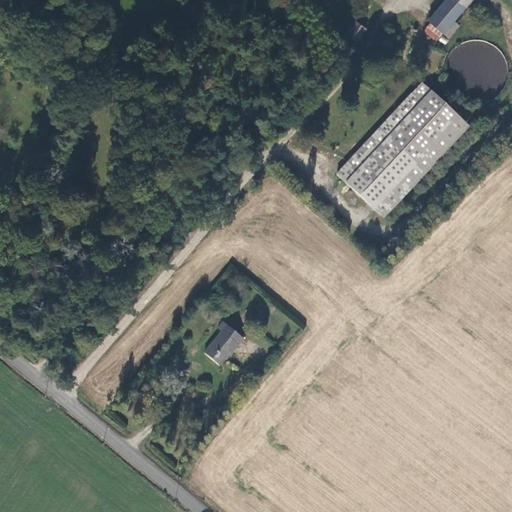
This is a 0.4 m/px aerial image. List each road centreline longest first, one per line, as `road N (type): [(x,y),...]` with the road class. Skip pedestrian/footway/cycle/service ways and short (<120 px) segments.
road 1 (unclassified): [(397,10),(59,396)]
road 2 (unknown): [(29,372),(285,84),(326,24),(325,0)]
road 3 (tertiary): [(59,396),(202,511)]
road 4 (unknown): [(131,454),(144,433),(236,388),(268,350)]
